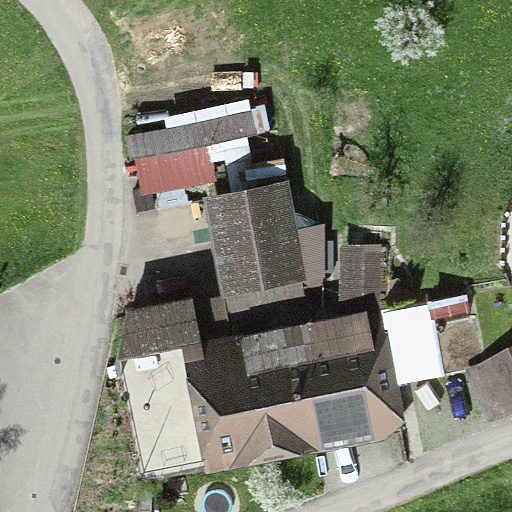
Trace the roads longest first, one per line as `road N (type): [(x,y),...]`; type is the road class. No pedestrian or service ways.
road 1 (unclassified): [(43,511),(99,341),(110,133),(103,86),(53,0)]
road 2 (unclassified): [(323,511),(511,441)]
